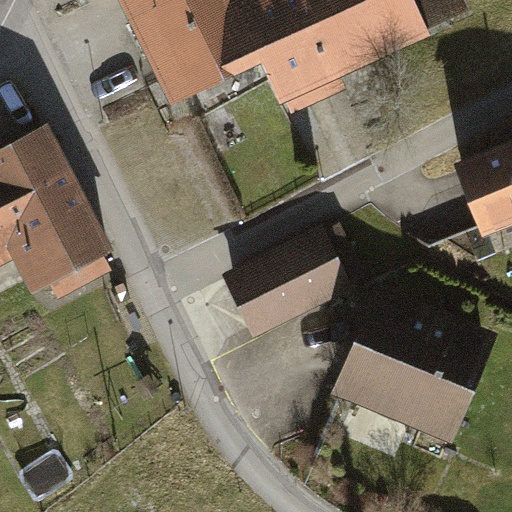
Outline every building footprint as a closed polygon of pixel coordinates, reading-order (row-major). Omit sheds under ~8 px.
[(137,0),(179,88),(261,50),(254,0),(137,0)] [(50,131),(0,156),(0,253),(22,242),(42,279),(109,244),(50,131)] [(511,146),(463,166),(486,224),(487,226),(511,215),(511,146)] [(305,242),(236,276),(258,321),(261,320),(263,324),(330,291),(331,293),(366,275),(340,224),(324,232),(323,231),(305,240),(305,242)] [(485,342),(380,299),(342,393),(447,436),(485,342)]
